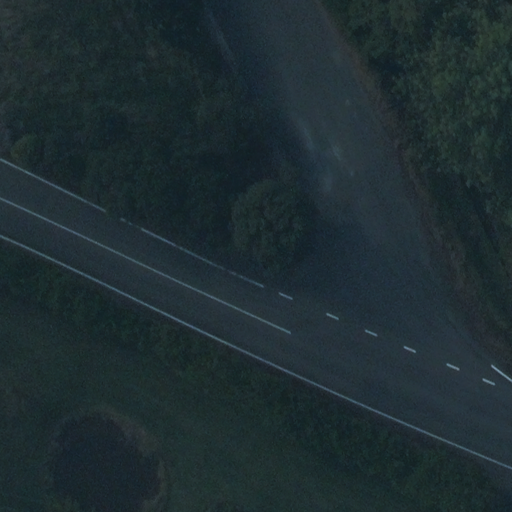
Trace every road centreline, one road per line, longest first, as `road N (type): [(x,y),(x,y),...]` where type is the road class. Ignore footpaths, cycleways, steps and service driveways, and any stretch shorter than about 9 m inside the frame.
road 1 (unclassified): [(227,0),(403,309),(391,389)]
road 2 (unclassified): [(0,206),(391,389)]
road 3 (unclassified): [(391,389),(511,437)]
